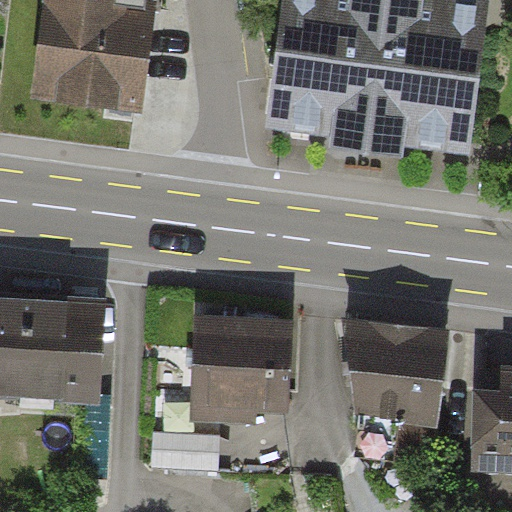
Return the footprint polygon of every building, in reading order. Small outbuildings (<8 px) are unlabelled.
[(50,0),(40,90),(136,102),(148,6),(160,7),(159,0),(50,0)] [(274,0),(259,122),(457,147),(475,8),(414,0),(274,0)] [(104,288),(0,281),(0,391),(97,398),(104,288)] [(282,419),(289,337),(186,328),(178,410),(282,419)] [(441,428),(451,343),(340,329),(329,414),(441,428)] [(511,370),(496,370),(495,396),(462,394),(458,467),(511,469),(511,370)]
